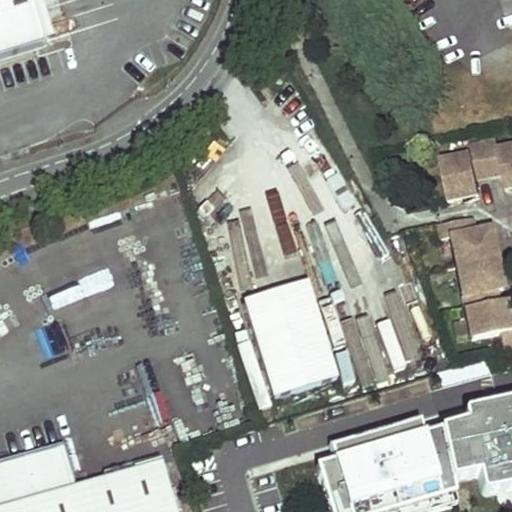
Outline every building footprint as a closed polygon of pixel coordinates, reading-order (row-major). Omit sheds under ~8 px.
[(0,0),(0,60),(44,47),(29,0),(0,0)] [(278,69),(271,82),(279,87),(286,74),(278,69)] [(441,165),(449,205),(480,198),(477,181),(503,176),(506,193),(511,191),(511,149),(499,153),(497,143),(468,149),(471,159),(441,165)] [(471,220),(438,227),(441,242),(451,240),(471,342),(500,336),(502,350),(511,347),(511,337),(505,303),(498,305),(496,292),(503,291),(490,231),(474,235),(471,220)] [(310,286),(245,305),(274,402),(338,383),(310,286)] [(502,416),(313,471),(325,511),(410,511),(421,509),(422,511),(427,511),(426,507),(454,499),(450,485),(477,479),(481,498),(503,494),(503,491),(511,489),(511,405),(500,408),(502,416)] [(0,511),(173,511),(160,465),(74,491),(61,447),(6,463),(7,468),(0,469),(0,511)]
